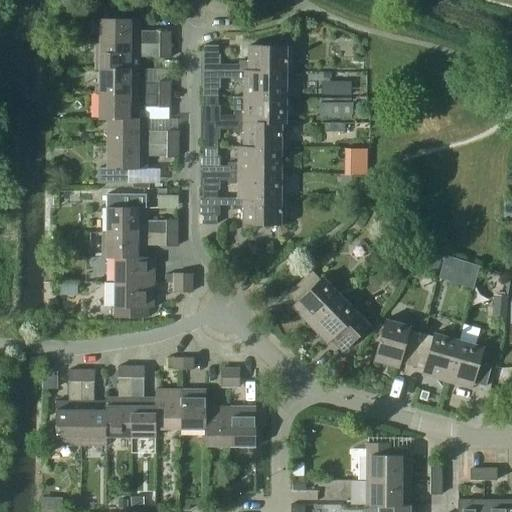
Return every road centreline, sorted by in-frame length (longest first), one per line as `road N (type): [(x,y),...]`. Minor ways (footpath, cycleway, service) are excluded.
road 1 (residential): [(229,309),(187,240),(188,3)]
road 2 (residential): [(0,344),(82,347),(149,337),(229,309)]
road 3 (residential): [(511,437),(452,434),(309,388)]
road 4 (residential): [(280,511),(280,430),(309,388)]
